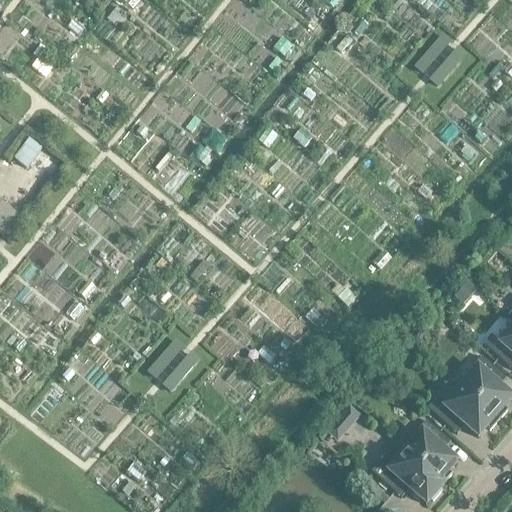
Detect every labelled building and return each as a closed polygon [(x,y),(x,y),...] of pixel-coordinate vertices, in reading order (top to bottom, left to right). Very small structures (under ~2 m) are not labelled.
[(166,31),(158,40),(174,54),(182,45),(166,31)] [(260,155),(270,160),(277,146),(267,141),(260,155)] [(204,151),(208,162),(221,158),(217,146),(204,151)] [(0,243),(6,249),(22,230),(0,211),(0,243)] [(511,329),(499,344),(490,336),(482,346),(506,367),(511,359),(511,329)] [(473,367),(476,370),(460,389),(498,422),(507,412),(503,409),(511,399),(492,383),(500,374),(481,358),(473,367)] [(485,429),(489,433),(498,422),(460,389),(443,408),(434,400),(426,409),(450,430),(458,422),(477,439),(485,429)] [(349,410),(341,418),(350,427),(358,418),(349,410)] [(417,431),(421,434),(404,453),(442,487),(451,476),(447,473),(455,463),(436,447),(444,438),(425,422),(417,431)] [(385,457),(371,473),(395,494),(402,486),(425,506),(430,501),(432,503),(441,493),(438,491),(442,487),(404,453),(394,465),(385,457)]
